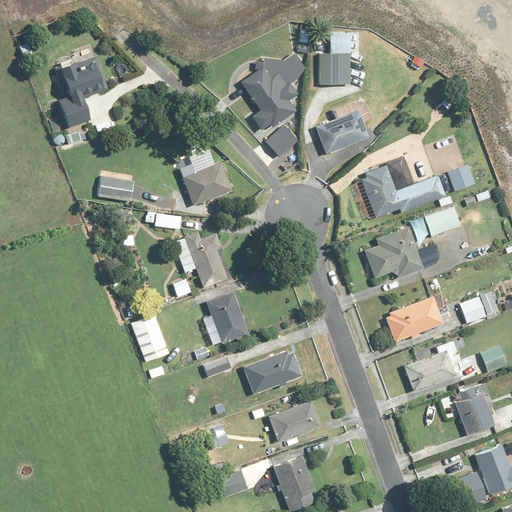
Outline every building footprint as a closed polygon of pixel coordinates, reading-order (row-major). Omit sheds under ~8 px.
[(348,54),(347,54),(347,34),(326,33),(326,41),(316,41),(316,54),(316,85),(348,85),(348,54)] [(393,47),(379,39),(374,48),(388,56),(393,47)] [(54,99),(65,129),(87,121),(79,99),(106,89),(94,57),(73,65),(72,62),(54,69),(58,79),(56,79),(62,96),(54,99)] [(260,67),(237,83),(256,111),(248,117),(258,131),(266,125),(269,128),(293,111),(285,100),(294,94),(286,82),(282,85),(274,74),(268,78),(260,67)] [(443,98),(437,104),(444,110),(450,104),(443,98)] [(332,119),(312,127),(322,155),(327,153),(327,154),(344,147),(344,146),(365,138),(360,124),(369,120),(362,104),(355,100),(328,111),(332,119)] [(423,107),(416,100),(406,109),(412,116),(423,107)] [(456,123),(459,131),(470,127),(468,119),(456,123)] [(281,125),(262,142),(276,158),(295,141),(281,125)] [(76,132),(63,136),(65,144),(79,141),(76,132)] [(190,206),(229,191),(218,162),(211,164),(205,150),(188,156),(188,157),(186,158),(188,165),(176,169),(190,206)] [(363,178),(357,180),(371,218),(395,210),(397,213),(442,196),(434,176),(392,191),(383,165),(361,173),(363,178)] [(98,176),(95,196),(127,201),(130,181),(98,176)] [(474,195),(476,202),(488,197),(486,191),(474,195)] [(471,197),(462,200),(465,207),(474,204),(471,197)] [(421,217),(428,237),(457,226),(450,207),(421,217)] [(153,213),(152,227),(176,230),(178,216),(153,213)] [(405,227),(372,239),(375,246),(361,251),(371,279),(388,273),(390,274),(393,275),(395,279),(421,268),(405,227)] [(195,232),(181,237),(181,238),(172,241),(171,244),(182,273),(192,269),(199,288),(225,278),(216,255),(220,253),(213,233),(197,239),(195,232)] [(169,284),(175,298),(187,293),(187,292),(191,291),(186,278),(183,279),(182,278),(171,282),(171,283),(169,284)] [(229,292),(202,302),(208,316),(199,319),(210,345),(218,342),(218,344),(245,334),(229,292)] [(429,297),(385,313),(386,316),(382,318),(391,342),(408,336),(409,339),(416,336),(415,333),(439,325),(429,297)] [(475,297),(457,304),(464,324),(483,317),(475,297)] [(152,315),(128,323),(143,362),(166,354),(162,341),(165,340),(159,325),(156,326),(152,315)] [(435,353),(400,366),(410,392),(422,387),(423,389),(432,385),(431,384),(452,376),(445,356),(455,352),(450,341),(433,347),(435,353)] [(205,345),(190,352),(195,362),(209,355),(205,345)] [(497,345),(478,353),(485,373),(505,364),(497,345)] [(284,351),(239,367),(250,395),(275,385),(276,388),(284,386),(283,383),(293,379),(293,377),(298,375),(289,352),(286,354),(285,351),(284,351)] [(224,356),(200,365),(205,378),(229,369),(224,356)] [(160,366),(146,371),(150,379),(163,374),(160,366)] [(470,387),(455,393),(458,401),(451,403),(464,436),(492,426),(488,415),(491,414),(489,409),(486,410),(479,393),(473,395),(470,387)] [(265,417),(275,442),(317,426),(308,401),(265,417)] [(203,437),(208,450),(226,443),(222,430),(203,437)] [(511,485),(511,480),(498,445),(471,456),(486,495),(511,485)] [(299,457),(270,467),(276,484),(273,486),(275,491),(278,490),(286,511),(312,503),(308,493),(312,491),(299,457)] [(215,478),(222,497),(244,490),(237,470),(215,478)] [(499,511),(511,511),(511,503),(498,508),(499,511)]
